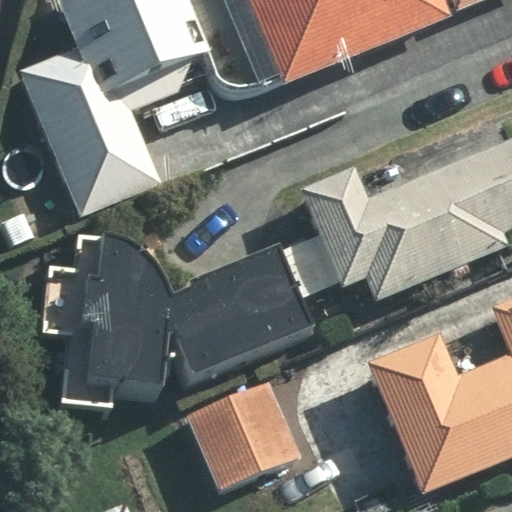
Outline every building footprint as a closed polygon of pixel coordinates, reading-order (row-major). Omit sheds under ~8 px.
[(46,0),(71,60),(16,82),(74,222),(157,188),(118,95),(200,61),(174,0),(46,0)] [(444,21),(434,0),(206,0),(249,102),(444,21)] [(511,0),(436,0),(449,28),(511,0)] [(364,287),(373,311),(502,258),(496,242),(511,235),(511,145),(360,209),(347,179),(297,200),(338,298),(364,287)] [(147,404),(156,355),(167,401),(304,341),(270,262),(161,311),(151,283),(127,262),(94,256),(80,398),(147,404)] [(511,308),(485,320),(505,366),(450,390),(432,347),(359,377),(415,510),(511,469),(511,308)] [(178,435),(213,508),(299,467),(265,394),(178,435)]
